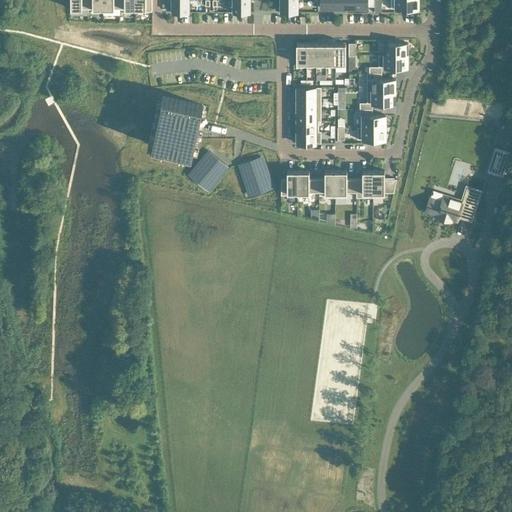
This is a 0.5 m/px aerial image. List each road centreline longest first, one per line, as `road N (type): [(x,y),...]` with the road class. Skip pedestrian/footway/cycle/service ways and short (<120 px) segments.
road 1 (residential): [(432,28),(430,58),(389,154),(285,151),(281,29)]
road 2 (residential): [(281,29),(432,28)]
